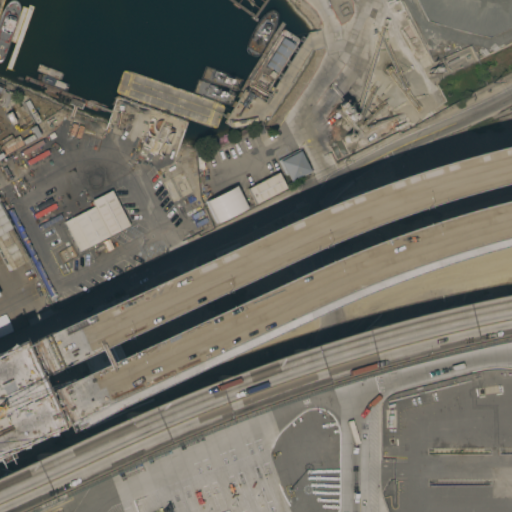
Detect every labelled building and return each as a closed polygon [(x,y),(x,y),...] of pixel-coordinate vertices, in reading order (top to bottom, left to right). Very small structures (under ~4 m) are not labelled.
[(282,38),(290,43),(291,41),(295,43),(293,45),(294,45),(276,73),(265,65),(282,38)] [(299,149),(311,172),(303,176),(302,175),(289,182),(285,175),(284,176),(276,161),(299,149)] [(276,173),(284,189),(254,205),(246,189),(276,173)] [(178,199),(172,202),(159,178),(166,175),(178,199)] [(214,224),(245,209),(234,186),(203,201),(214,224)] [(78,252),(63,223),(92,207),(89,201),(109,191),(111,193),(115,191),(120,200),(115,202),(127,226),(78,252)] [(31,388),(43,420),(46,419),(49,429),(90,414),(86,405),(103,398),(97,381),(102,379),(96,364),(31,388)]
